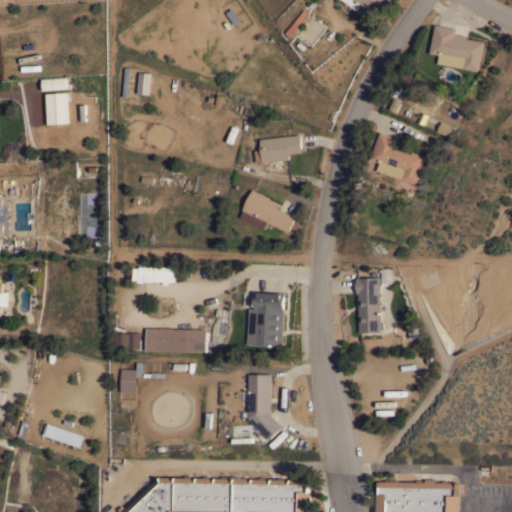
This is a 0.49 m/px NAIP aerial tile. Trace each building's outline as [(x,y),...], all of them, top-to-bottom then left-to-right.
[(357,11),(341,0),(381,0),(373,13),(361,5),(357,11)] [(290,35),(286,32),(304,8),(308,11),(290,35)] [(479,70),(438,62),(440,54),(430,52),(435,24),(456,28),(455,33),(466,35),(466,37),(484,41),(479,70)] [(150,93),(138,93),(139,71),(151,72),(150,93)] [(44,78),(66,76),(67,88),(45,89),(44,78)] [(46,93),(66,92),(68,123),(48,124),(46,93)] [(74,104),(86,103),(87,121),(86,121),(86,124),(75,125),(74,104)] [(456,128),(452,136),(438,130),(442,121),(456,128)] [(378,169),(380,162),(371,158),(381,131),(401,138),(399,143),(409,147),(408,149),(427,155),(426,158),(430,159),(427,167),(422,166),(416,183),(378,169)] [(300,133),(302,151),(288,153),(289,158),(263,161),(262,160),(256,161),(255,150),(261,149),(260,138),(300,133)] [(270,197),(269,200),(279,205),(277,207),(296,216),(289,231),(268,221),(265,228),(241,216),(244,210),(243,209),(252,189),(270,197)] [(0,236),(0,194),(3,194),(3,195),(8,195),(10,235),(5,236),(0,236)] [(176,266),(176,275),(181,275),(181,281),(144,280),(144,265),(176,266)] [(9,292),(8,306),(1,306),(1,315),(0,315),(0,277),(1,278),(1,281),(3,281),(2,292),(9,292)] [(382,331),(360,332),(358,292),(357,292),(356,277),(358,277),(359,278),(380,277),(382,331)] [(284,345),(249,343),(250,307),(256,307),(256,305),(254,305),(254,298),(256,298),(257,290),(285,292),(285,308),(284,345)] [(206,351),(146,349),(147,327),(207,328),(206,351)] [(128,332),(128,331),(140,332),(140,347),(128,347),(128,346),(114,346),(115,332),(128,332)] [(135,391),(121,391),(121,368),(136,368),(135,391)] [(283,426),(271,439),(249,417),(248,373),(271,373),(271,412),(270,412),(283,426)] [(42,438),(80,445),(82,433),(45,426),(42,438)] [(122,511),(133,502),(133,501),(146,488),(146,489),(160,476),(185,476),(185,475),(191,475),(191,477),(204,477),(204,476),(210,476),(210,477),(222,477),(222,476),(228,476),(228,477),(230,477),(230,476),(240,476),(240,477),(241,477),(241,476),(247,476),(247,477),(260,477),(260,476),(266,477),(266,478),(278,478),(278,477),(284,477),(284,478),(297,478),(297,477),(302,477),(302,478),(309,478),(309,491),(311,491),(310,511),(122,511)] [(377,511),(377,493),(380,493),(380,480),(386,480),(386,479),(399,479),(399,480),(416,481),(416,479),(422,479),(422,481),(425,481),(425,478),(435,478),(435,481),(442,481),(442,480),(447,480),(447,481),(457,482),(457,494),(460,494),(460,511),(377,511)]
